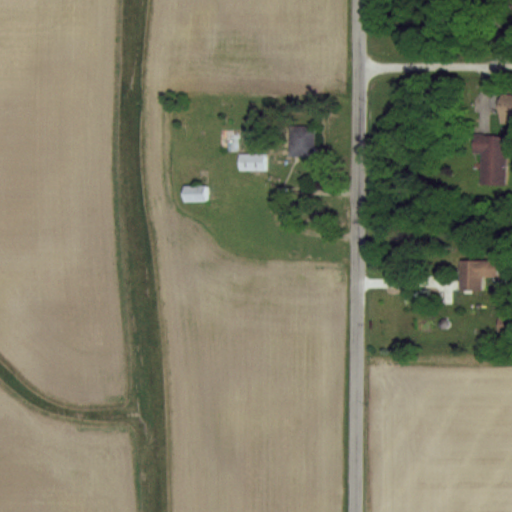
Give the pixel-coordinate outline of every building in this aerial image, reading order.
[(318,125),(293,125),(293,157),(318,157),(318,125)] [(510,136),(478,135),(477,153),(486,153),(485,185),(509,186),(510,136)] [(242,170),(268,170),(268,153),(242,153),(242,170)] [(188,201),(209,201),(209,186),(188,186),(188,201)] [(268,202),(241,202),(241,245),(268,245),(268,202)] [(466,290),(488,290),(488,278),(504,278),(504,259),(466,259),(466,290)]
